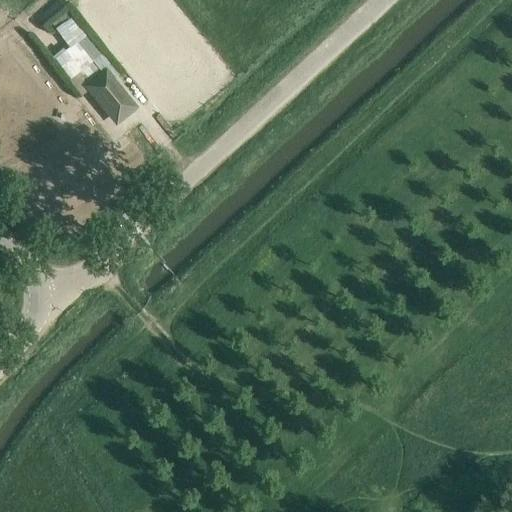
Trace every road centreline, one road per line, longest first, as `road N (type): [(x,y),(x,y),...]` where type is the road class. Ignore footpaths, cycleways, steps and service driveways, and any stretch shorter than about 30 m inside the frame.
road 1 (track): [(499,0),(162,315),(103,255)]
road 2 (tertiary): [(0,359),(55,298),(0,237)]
